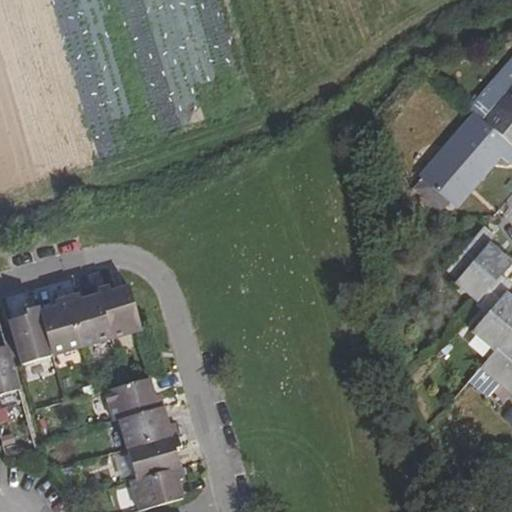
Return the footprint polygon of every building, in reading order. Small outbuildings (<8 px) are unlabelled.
[(511,83),(482,118),(506,138),(509,142),(511,143),(511,83)] [(482,118),(473,111),(419,175),(451,203),(506,138),(482,118)] [(455,281),(478,302),(501,275),(511,261),(490,242),(494,235),(483,226),(447,268),(458,278),(455,281)] [(478,302),(476,304),(487,313),(471,332),(494,352),(511,331),(511,294),(508,291),(511,287),(511,283),(501,275),(478,302)] [(98,291),(99,296),(111,340),(142,330),(130,287),(112,292),(109,287),(98,291)] [(79,296),(68,299),(82,348),(111,340),(99,296),(82,301),(79,296)] [(58,308),(40,313),(52,357),(82,348),(68,299),(57,303),(58,308)] [(27,317),(10,322),(23,365),(52,357),(40,313),(38,309),(26,312),(27,317)] [(511,331),(494,352),(482,365),(511,391),(511,331)] [(0,396),(19,391),(6,347),(0,348),(0,396)] [(125,387),(105,393),(114,422),(120,421),(163,408),(160,396),(155,397),(150,380),(125,387)] [(163,408),(120,421),(128,451),(177,437),(175,425),(169,427),(163,408)] [(177,437),(128,451),(136,480),(181,467),(176,451),(181,449),(177,437)] [(136,480),(130,482),(138,511),(139,511),(183,500),(179,482),(185,480),(181,467),(136,480)]
